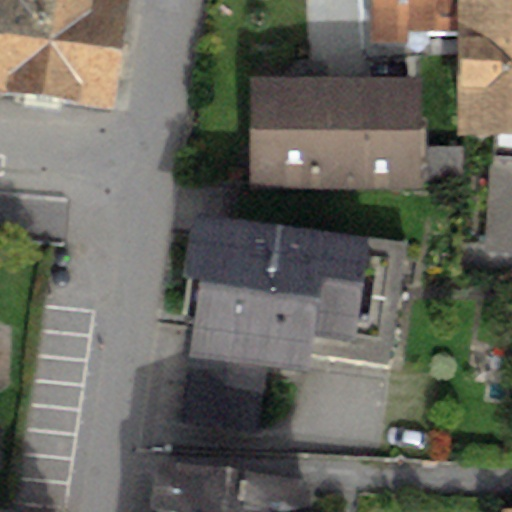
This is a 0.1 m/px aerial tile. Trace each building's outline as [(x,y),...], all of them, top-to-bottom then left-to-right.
[(126,0),(0,0),(0,94),(112,110),(126,0)] [(459,0),(368,0),(369,44),(408,44),(408,33),(460,34),(459,0)] [(511,0),(459,0),(460,34),(459,62),(511,61),(511,0)] [(511,61),(459,62),(460,139),(491,139),(511,138),(511,61)] [(421,190),(421,78),(250,78),(250,190),(421,190)] [(511,138),(491,139),(491,163),(486,163),(485,252),(511,252),(511,138)] [(409,240),(193,210),(184,276),(198,278),(177,431),(256,441),(266,366),(310,372),(312,355),(391,366),(409,240)] [(316,484),(155,461),(148,511),(312,511),(314,500),(316,484)]
